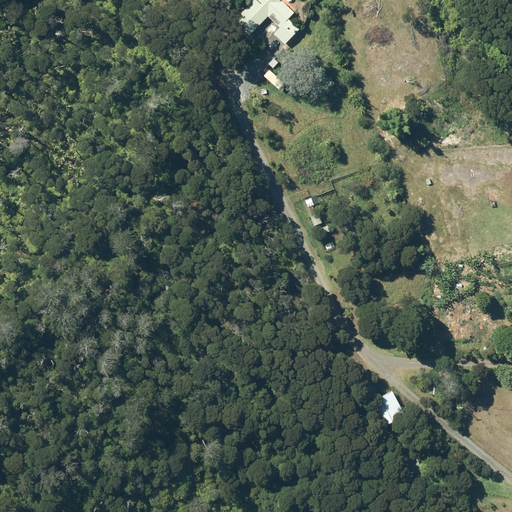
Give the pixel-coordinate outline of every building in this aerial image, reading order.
[(273,32),(284,42),(299,27),(289,17),(294,11),(282,0),(251,0),(234,19),(249,34),(268,14),(279,25),(273,32)] [(284,61),(289,66),(294,61),(289,56),(290,54),(283,47),(275,55),(282,62),(284,61)] [(310,215),(314,225),(322,222),(319,213),(316,214),(312,204),(314,204),(314,203),(319,201),(316,194),(305,199),(312,215),(310,215)] [(317,228),(319,234),(330,230),(328,224),(317,228)] [(429,392),(440,393),(440,384),(429,384),(429,392)] [(369,402),(380,425),(404,413),(392,389),(369,402)]
